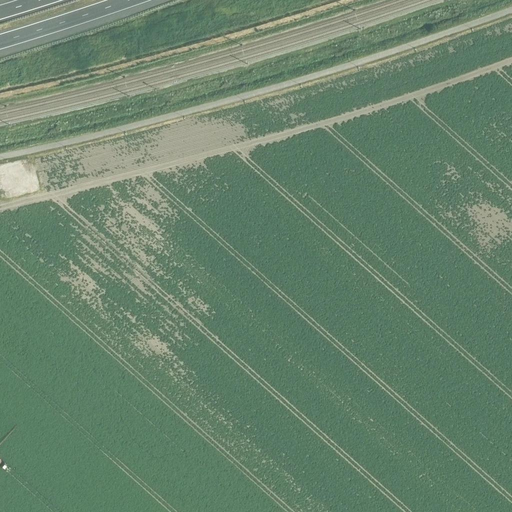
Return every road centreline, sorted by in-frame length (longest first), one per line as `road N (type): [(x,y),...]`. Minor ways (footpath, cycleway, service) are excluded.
road 1 (track): [(367,0),(0,101)]
road 2 (motorway): [(0,41),(128,0)]
